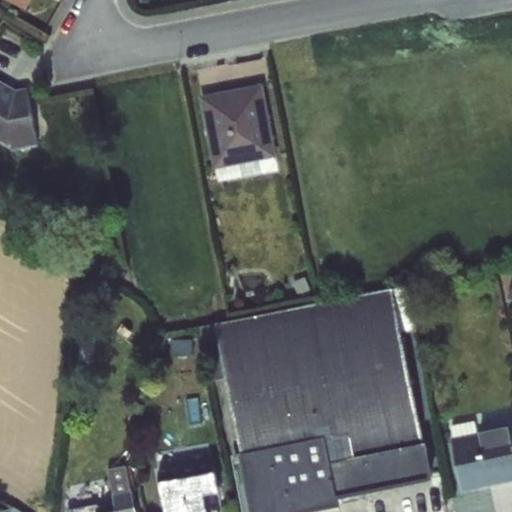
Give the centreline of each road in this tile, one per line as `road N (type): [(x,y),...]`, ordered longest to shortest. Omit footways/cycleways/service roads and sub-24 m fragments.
road 1 (residential): [(385,7),(129,52),(104,50),(91,29),(90,0)]
road 2 (residential): [(385,7),(511,6)]
